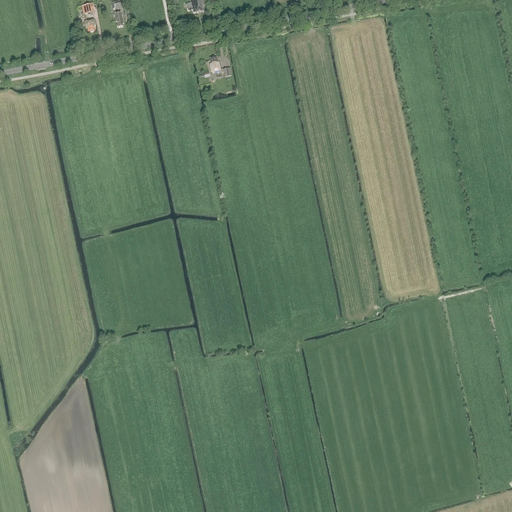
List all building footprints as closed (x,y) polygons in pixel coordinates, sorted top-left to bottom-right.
[(192,7),(193,8),(190,8),(190,4),(187,5),(188,11),(193,10),(194,13),(204,11),(203,6),(204,5),(202,0),(189,0),(191,7),(192,7)] [(115,9),(124,7),(123,1),(114,3),(112,3),(113,9),(115,9)] [(84,15),(91,14),(90,5),(82,7),(84,15)] [(122,16),(121,12),(114,14),(116,23),(117,22),(118,28),(123,27),(122,25),(124,25),(122,18),(121,16),(122,16)] [(88,33),(95,32),(94,26),(95,26),(94,20),(85,22),(86,28),(87,28),(88,33)] [(211,73),(221,71),(219,63),(218,63),(217,57),(210,59),(211,64),(209,65),(211,73)]
